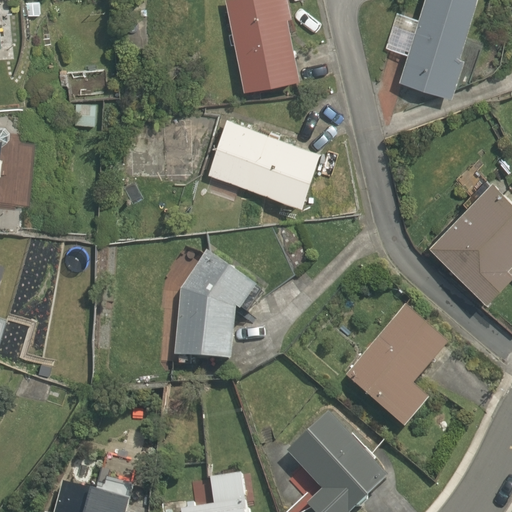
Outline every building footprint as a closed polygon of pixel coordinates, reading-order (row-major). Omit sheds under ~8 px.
[(26,0),(26,15),(44,16),(44,0),(26,0)] [(230,0),(249,89),(305,78),(292,16),(296,15),(292,0),(230,0)] [(404,81),(458,97),(469,60),(464,58),(481,0),(428,0),(423,19),(400,12),(390,47),(412,53),(404,80),(404,81)] [(0,47),(8,46),(4,8),(0,8),(0,47)] [(62,89),(69,88),(67,72),(61,73),(62,89)] [(214,172),(307,204),(325,151),(232,119),(214,172)] [(0,198),(5,145),(11,139),(11,132),(7,126),(0,125),(0,198)] [(434,245),(492,301),(511,279),(511,193),(497,180),(434,245)] [(136,243),(139,220),(116,217),(113,240),(136,243)] [(264,293),(258,289),(260,286),(209,253),(183,290),(182,299),(177,356),(193,358),(192,377),(229,377),(230,360),(233,361),(239,311),(240,309),(243,312),(244,310),(250,315),(264,293)] [(0,293),(9,264),(0,261),(0,293)] [(350,376),(408,427),(434,398),(419,385),(453,346),(410,307),(350,376)] [(311,503),(319,511),(354,511),(392,477),(332,412),(290,451),(325,489),(311,503)] [(131,499),(134,485),(110,479),(112,472),(103,470),(98,490),(64,482),(56,511),(130,511),(134,500),(131,499)] [(213,478),(217,505),(217,511),(249,511),(244,473),(213,478)]
